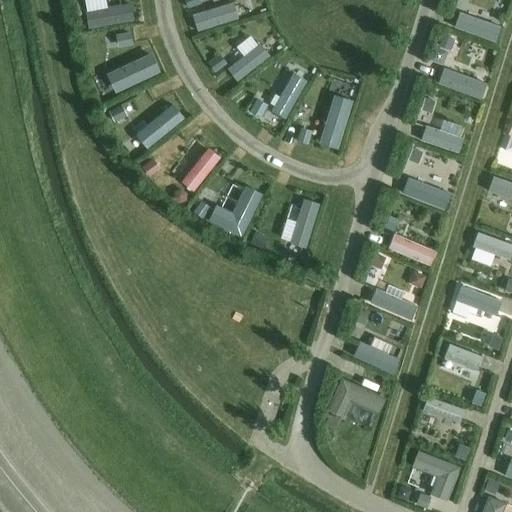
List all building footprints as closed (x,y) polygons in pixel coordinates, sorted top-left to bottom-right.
[(196,0),(183,0),(186,9),(198,5),(196,0)] [(128,6),(84,13),(87,29),(130,22),(128,6)] [(233,8),(189,15),(192,31),(235,23),(233,8)] [(497,24),(457,11),(451,27),(492,41),(497,24)] [(130,33),(119,35),(121,46),(132,44),(130,33)] [(441,36),(438,46),(449,50),(453,40),(441,36)] [(256,41),(224,66),(233,77),(265,52),(256,41)] [(142,44),(100,56),(104,71),(146,59),(142,44)] [(218,55),(206,64),(213,73),(224,64),(218,55)] [(480,78),(440,64),(434,81),(475,94),(480,78)] [(295,74),(269,109),(281,119),(308,84),(295,74)] [(324,88),(309,129),(323,135),(339,94),(324,88)] [(424,98),(420,109),(427,112),(431,101),(424,98)] [(255,100),(249,110),(259,116),(265,106),(255,100)] [(119,106),(107,112),(113,123),(125,117),(119,106)] [(174,110),(136,133),(144,146),(182,124),(174,110)] [(463,135),(422,121),(417,138),(457,151),(463,135)] [(299,129),(295,140),(306,143),(310,132),(299,129)] [(410,147),(406,157),(416,161),(420,151),(410,147)] [(210,151),(177,180),(188,192),(220,163),(210,151)] [(152,159),(141,167),(147,176),(159,168),(152,159)] [(241,171),(216,208),(230,217),(254,180),(241,171)] [(511,179),(487,172),(482,188),(511,198),(511,179)] [(447,190),(406,177),(401,193),(441,207),(447,190)] [(292,199),(276,240),(291,246),(307,205),(292,199)] [(199,203),(191,215),(200,221),(208,210),(199,203)] [(388,216),(383,228),(389,230),(393,232),(398,221),(388,216)] [(511,247),(511,240),(474,227),(468,244),(509,257),(511,247)] [(393,232),(389,230),(383,247),(424,260),(429,244),(393,232)] [(255,232),(249,243),(259,248),(265,237),(255,232)] [(464,256),(482,260),(484,250),(466,245),(464,256)] [(374,254),(369,265),(378,269),(383,258),(374,254)] [(499,296),(458,283),(453,299),(493,313),(499,296)] [(415,301),(374,287),(369,304),(409,317),(415,301)] [(357,311),(353,322),(362,326),(367,315),(357,311)] [(493,335),(489,347),(498,350),(501,338),(493,335)] [(484,353),(443,339),(438,355),(478,369),(484,353)] [(397,354),(356,341),(351,357),(391,371),(397,354)] [(374,411),(381,395),(338,375),(323,407),(339,415),(347,399),(374,411)] [(474,390),(470,401),(480,405),(484,394),(474,390)] [(462,406),(421,392),(416,409),(456,422),(462,406)] [(328,415),(323,426),(333,431),(338,419),(328,415)] [(458,445),(454,455),(464,459),(468,448),(458,445)] [(458,472),(414,455),(407,472),(434,482),(428,497),(427,499),(445,506),(458,472)] [(511,459),(505,458),(500,474),(511,478),(511,459)] [(489,479),(484,491),(493,495),(498,483),(489,479)] [(503,509),(511,511),(511,490),(503,509)] [(420,494),(415,505),(424,508),(427,499),(428,497),(420,494)] [(488,497),(482,511),(500,511),(504,503),(488,497)]
